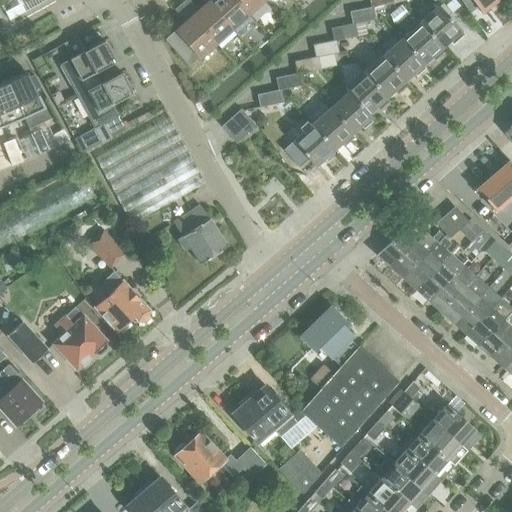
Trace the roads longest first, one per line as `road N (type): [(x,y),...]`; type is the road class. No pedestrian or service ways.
road 1 (secondary): [(274,268),(0,507)]
road 2 (secondary): [(27,511),(292,288)]
road 3 (residential): [(274,268),(122,0)]
road 4 (secondary): [(511,57),(311,232)]
road 5 (residential): [(511,423),(332,255)]
road 6 (secondary): [(332,255),(511,90)]
